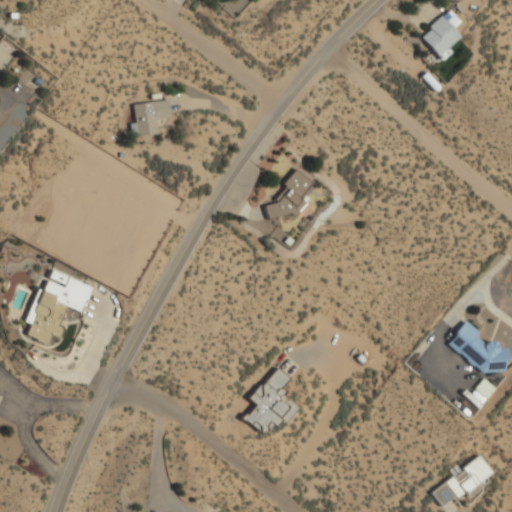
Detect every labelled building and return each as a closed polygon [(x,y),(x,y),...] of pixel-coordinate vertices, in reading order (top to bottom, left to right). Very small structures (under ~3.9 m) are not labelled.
[(459,22),(448,10),(418,36),(438,57),(460,37),(452,29),(459,22)] [(167,100),(131,104),(134,137),(158,134),(157,122),(170,121),(167,100)] [(283,186),(284,187),(265,213),(275,220),(282,211),(289,217),(313,185),(294,170),(283,186)] [(92,287),(51,270),(43,291),(37,289),(24,322),(30,325),(25,336),(46,344),(50,335),(55,337),(67,308),(81,314),(92,287)] [(506,367),(506,349),(496,349),(496,341),(479,341),(478,325),(453,325),(454,368),(506,367)] [(249,400),(254,404),(242,419),(265,437),(279,420),(285,425),(298,408),(279,393),(290,379),(274,367),(249,400)] [(429,492),(441,508),(463,492),(468,499),(483,489),(479,484),(493,474),(480,456),(429,492)]
